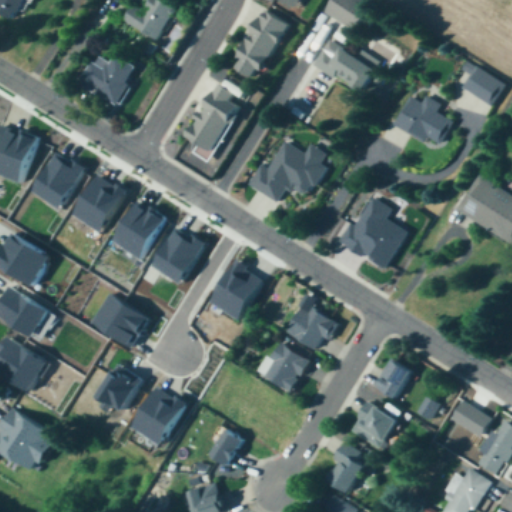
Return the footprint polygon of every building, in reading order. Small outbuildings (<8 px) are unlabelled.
[(0,0),(0,15),(16,23),(26,0),(0,0)] [(123,22),(158,42),(177,9),(162,0),(148,0),(141,13),(132,8),(123,22)] [(281,0),(297,10),(303,0),(281,0)] [(335,0),(327,15),(359,34),(375,7),(363,0),(335,0)] [(289,27),(263,12),(231,67),(256,83),(289,27)] [(363,94),(381,64),(359,52),(356,57),(328,41),(314,66),(363,94)] [(89,62),(78,84),(119,102),(135,66),(113,56),(106,70),(89,62)] [(461,71),(469,76),(461,89),(493,108),(506,85),(467,61),(461,71)] [(244,99),(215,84),(187,141),(197,145),(192,154),(212,164),(244,99)] [(439,115),(444,104),(424,97),(422,102),(408,97),(396,129),(443,147),(454,121),(439,115)] [(0,159),(0,170),(28,181),(46,137),(26,129),(26,131),(4,123),(0,133),(0,139),(7,142),(0,159)] [(248,186),(280,204),(289,188),(308,199),(326,168),(322,165),(328,155),(311,145),(306,155),(284,142),(268,169),(260,165),(248,186)] [(76,157),(75,159),(58,151),(38,192),(70,207),(90,164),(76,157)] [(107,232),(135,189),(122,181),(119,184),(103,174),(77,213),(107,232)] [(511,242),(511,195),(476,176),(456,213),(511,242)] [(393,267),(414,229),(391,217),(397,207),(376,195),(360,224),(354,221),(344,240),(393,267)] [(117,238),(146,258),(173,217),(154,205),(153,208),(142,201),(117,238)] [(211,241),(180,224),(156,266),(187,284),(211,241)] [(59,253),(15,230),(0,258),(0,260),(43,283),(59,253)] [(219,305),(250,319),(269,277),(251,269),(254,263),(240,257),(219,305)] [(0,307),(0,314),(43,333),(47,323),(49,324),(57,306),(10,285),(0,307)] [(96,321),(139,346),(157,316),(114,291),(96,321)] [(334,322),(306,302),(287,330),(315,350),(334,322)] [(0,366),(39,388),(55,359),(14,336),(0,360),(0,366)] [(293,392),(310,360),(277,342),(259,374),(293,392)] [(397,399),(413,371),(393,359),(377,387),(397,399)] [(133,409),(151,379),(122,362),(103,394),(110,398),(105,405),(115,411),(120,402),(133,409)] [(141,429),(172,443),(192,400),(161,385),(141,429)] [(435,417),(443,401),(429,394),(421,411),(435,417)] [(455,418),(487,436),(497,416),(466,399),(455,418)] [(382,448),(398,420),(368,402),(352,431),(382,448)] [(64,431),(15,407),(0,436),(0,446),(39,466),(42,460),(48,462),(64,431)] [(500,475),(511,450),(511,425),(501,420),(479,464),(500,475)] [(243,439),(226,428),(210,455),(227,465),(243,439)] [(333,460),(340,465),(330,479),(349,493),(371,461),(345,442),(333,460)] [(441,511),(473,511),(491,482),(468,468),(441,511)] [(188,491),(194,511),(224,511),(228,511),(220,482),(188,491)] [(327,511),(362,511),(363,511),(336,496),(327,511)]
